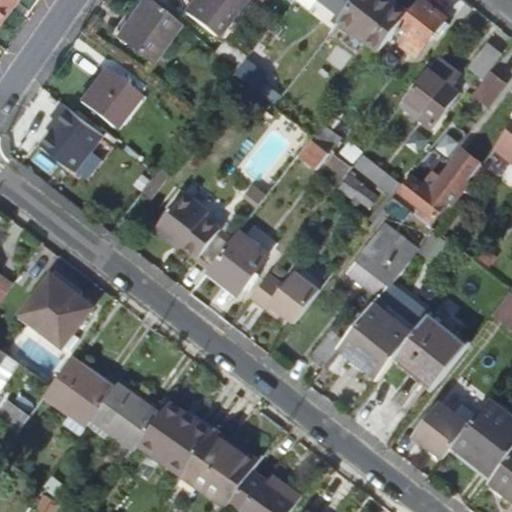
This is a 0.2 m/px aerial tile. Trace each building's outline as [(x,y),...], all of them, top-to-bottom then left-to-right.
[(146,58),(173,22),(143,0),(136,0),(129,11),(133,14),(116,36),(146,58)] [(213,37),(240,0),(194,0),(183,14),(213,37)] [(323,0),(343,14),(353,0),(323,0)] [(408,14),(389,0),(354,0),(339,20),(379,51),(393,32),(408,14)] [(445,20),(418,0),(408,14),(393,32),(411,46),(406,53),(415,60),(431,39),(434,42),(446,27),(442,24),(445,20)] [(222,41),(213,53),(234,69),(243,57),(222,41)] [(503,49),(492,41),(478,58),(488,66),(503,49)] [(272,71),(250,53),(237,71),(233,76),(255,93),(272,71)] [(455,71),(438,58),(405,100),(422,114),(433,100),(445,110),(458,93),(448,85),(454,77),(452,75),(455,71)] [(135,96),(100,69),(75,103),(110,130),(135,96)] [(475,94),(492,106),(511,82),(494,69),(475,94)] [(511,124),(493,149),(511,163),(511,124)] [(338,142),(320,128),(313,138),(331,152),(338,142)] [(74,133),(65,144),(97,168),(106,155),(74,133)] [(328,156),(313,144),(301,160),(316,170),(328,156)] [(413,215),(429,228),(444,206),(448,209),(461,192),(466,196),(474,186),(468,181),(480,166),(461,152),(439,181),(431,175),(422,187),(411,178),(399,194),(418,209),(413,215)] [(349,170),(336,159),(327,169),(342,179),(349,170)] [(171,240),(185,251),(200,262),(222,234),(206,221),(211,215),(184,195),(156,234),(169,243),(171,240)] [(344,282),(375,305),(391,286),(419,250),(387,226),(344,282)] [(269,258),(239,234),(210,271),(240,294),(269,258)] [(181,255),(185,251),(171,240),(169,243),(168,245),(181,255)] [(421,252),(419,250),(391,286),(394,288),(421,252)] [(284,317),(295,326),(320,293),(296,275),(285,289),(269,278),(252,301),(278,321),(284,317)] [(91,308),(50,276),(20,314),(62,346),(91,308)] [(508,347),(511,342),(511,292),(499,307),(483,327),(508,347)] [(464,303),(451,293),(439,309),(451,319),(464,303)] [(342,349),(381,378),(390,366),(414,335),(375,305),(346,344),(342,349)] [(462,355),(422,324),(414,335),(390,366),(430,397),(462,355)] [(313,363),(324,372),(342,349),(346,344),(335,335),(313,363)] [(115,390),(73,360),(51,389),(46,396),(89,427),(92,423),(115,390)] [(40,381),(7,426),(19,434),(46,396),(51,389),(40,381)] [(92,423),(134,454),(139,446),(160,417),(118,386),(115,390),(92,423)] [(457,447),(496,477),(511,455),(511,415),(492,400),(472,426),(457,447)] [(213,436),(169,404),(160,417),(139,446),(184,478),(213,436)] [(418,438),(431,448),(447,460),(457,447),(472,426),(444,405),(418,438)] [(239,454),(213,436),(184,478),(227,509),(230,504),(253,473),(259,465),(241,451),(239,454)] [(428,451),(431,448),(418,438),(415,442),(428,451)] [(511,455),(496,477),(491,484),(511,499),(511,455)] [(292,511),(297,505),(271,486),(253,473),(230,504),(241,511),(292,511)] [(275,480),(271,486),(297,505),(302,499),(275,480)]
